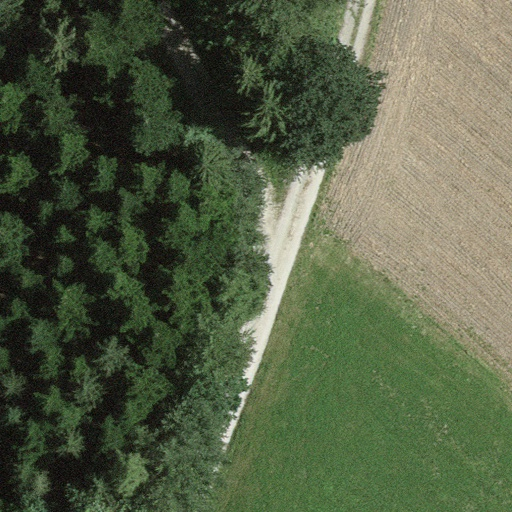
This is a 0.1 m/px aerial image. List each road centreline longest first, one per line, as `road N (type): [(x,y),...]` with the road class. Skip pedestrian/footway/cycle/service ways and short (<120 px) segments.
road 1 (track): [(188,511),(340,70),(354,0)]
road 2 (track): [(138,0),(278,242)]
